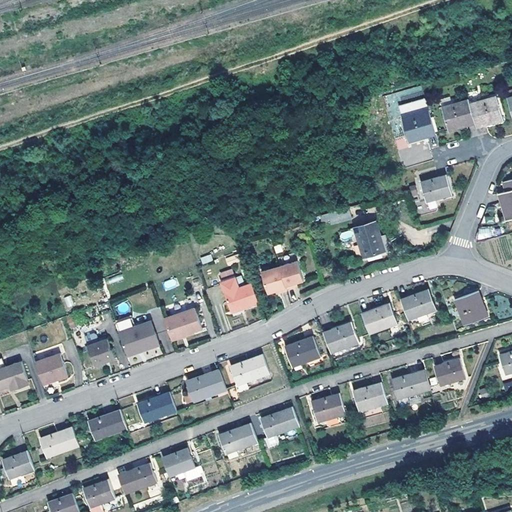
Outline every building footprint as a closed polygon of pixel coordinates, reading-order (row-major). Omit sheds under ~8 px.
[(473,102),(478,122),(492,118),(493,122),(505,118),(499,95),(473,102)] [(451,130),(478,122),(473,102),(471,98),(445,105),(451,130)] [(437,129),(431,110),(405,118),(412,141),(423,138),(422,134),(437,129)] [(478,122),(479,126),(493,122),(492,118),(478,122)] [(438,134),(437,129),(422,134),(423,138),(438,134)] [(454,194),(448,174),(423,182),(428,202),(454,194)] [(501,194),(504,203),(511,201),(509,191),(501,194)] [(349,209),(319,213),(320,222),(329,221),(330,223),(351,221),(349,209)] [(378,222),(357,228),(364,257),(385,252),(378,222)] [(353,230),(339,232),(341,239),(354,237),(353,230)] [(200,258),(202,264),(213,261),(211,254),(200,258)] [(300,262),(283,268),(290,291),(298,288),(297,286),(300,285),(307,282),(300,262)] [(283,295),(291,292),(290,291),(283,268),(265,274),(272,295),(282,292),(283,295)] [(219,273),(221,280),(234,277),(232,269),(219,273)] [(233,310),(261,300),(254,282),(240,288),(236,278),(223,283),(233,310)] [(403,299),(410,320),(438,310),(430,289),(403,299)] [(480,290),(477,291),(482,305),(486,304),(480,290)] [(489,316),(486,304),(482,305),(477,291),(457,298),(466,324),(489,316)] [(64,298),(68,307),(74,305),(70,295),(64,298)] [(392,303),(364,313),(366,318),(371,333),(399,323),(392,303)] [(192,306),(164,317),(172,336),(187,330),(188,333),(201,328),(192,306)] [(114,322),(119,335),(151,322),(149,319),(133,325),(130,316),(114,322)] [(159,343),(151,322),(119,335),(127,355),(159,343)] [(326,332),(333,353),(361,343),(354,322),(326,332)] [(187,330),(172,336),(175,342),(189,336),(188,333),(187,330)] [(86,336),(96,365),(116,358),(109,338),(100,341),(98,334),(95,333),(86,336)] [(287,346),(295,366),(323,356),(315,336),(287,346)] [(35,361),(44,385),(69,374),(60,351),(35,361)] [(506,374),(511,372),(511,351),(500,355),(506,374)] [(232,366),(238,386),(270,374),(263,355),(232,366)] [(435,365),(441,385),(467,377),(461,358),(435,365)] [(6,367),(0,369),(0,389),(10,385),(14,384),(16,389),(30,384),(28,380),(30,379),(23,361),(6,367)] [(226,390),(220,370),(188,382),(195,401),(226,390)] [(399,399),(431,390),(426,370),(393,379),(399,399)] [(511,380),(511,381),(503,383),(505,390),(511,387),(511,380)] [(389,403),(383,382),(354,391),(360,412),(389,403)] [(145,423),(178,411),(171,392),(138,403),(145,423)] [(319,422),(347,414),(341,394),(313,402),(319,422)] [(268,438),(300,427),(294,408),(261,419),(268,438)] [(129,428),(121,409),(89,421),(96,440),(129,428)] [(227,454),(259,444),(252,424),(220,435),(227,454)] [(48,457),(80,446),(73,426),(41,437),(48,457)] [(165,458),(171,478),(197,468),(190,449),(165,458)] [(35,469),(29,450),(3,459),(10,479),(35,469)] [(152,464),(120,475),(127,495),(159,483),(152,464)] [(86,489),(93,508),(118,499),(111,480),(86,489)] [(53,511),(81,511),(75,494),(50,503),(53,511)]
